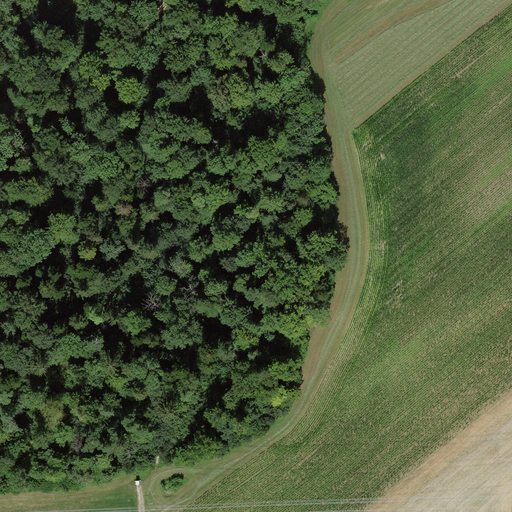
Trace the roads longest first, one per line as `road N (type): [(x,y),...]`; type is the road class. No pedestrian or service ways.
road 1 (track): [(287,0),(254,60),(93,251),(82,275),(91,329),(136,426),(137,473)]
road 2 (track): [(0,186),(169,0)]
